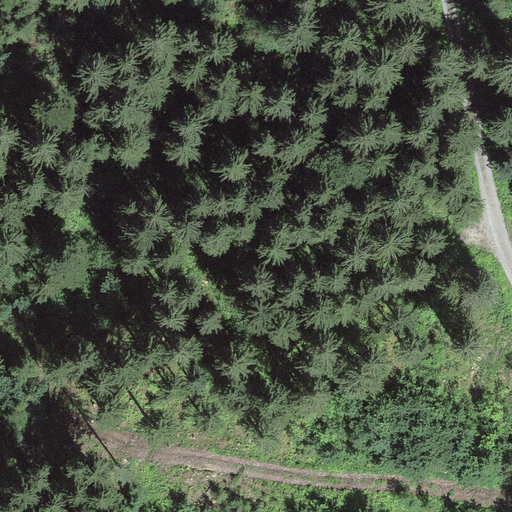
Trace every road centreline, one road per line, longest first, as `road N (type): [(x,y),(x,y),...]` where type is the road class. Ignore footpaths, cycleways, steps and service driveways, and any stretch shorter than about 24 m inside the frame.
road 1 (track): [(111,440),(274,473),(433,487),(511,506)]
road 2 (track): [(447,0),(490,202),(511,265)]
